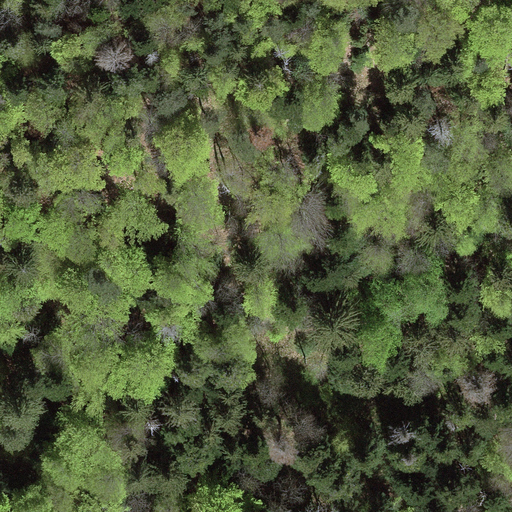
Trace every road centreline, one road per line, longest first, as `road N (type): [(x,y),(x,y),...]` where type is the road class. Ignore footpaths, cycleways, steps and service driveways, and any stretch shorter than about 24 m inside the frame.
road 1 (track): [(228,511),(282,436),(326,399),(362,385),(511,373)]
road 2 (track): [(238,0),(0,23)]
road 3 (track): [(267,511),(303,482),(341,475),(433,511)]
